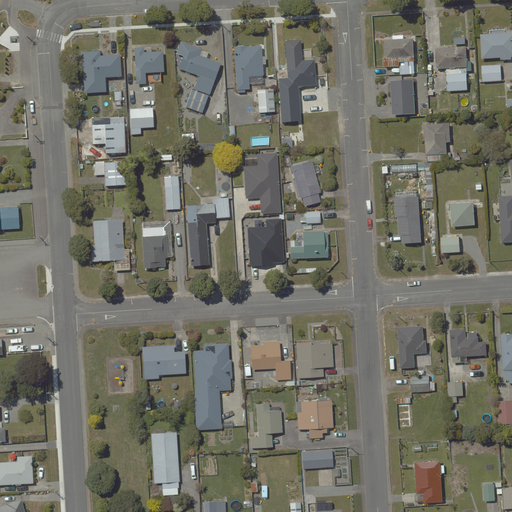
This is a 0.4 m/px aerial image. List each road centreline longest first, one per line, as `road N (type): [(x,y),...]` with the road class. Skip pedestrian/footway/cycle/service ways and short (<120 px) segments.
road 1 (residential): [(65,314),(365,295)]
road 2 (residential): [(346,0),(365,295)]
road 3 (residential): [(53,22),(65,314)]
road 4 (residential): [(365,295),(378,511)]
road 5 (residential): [(65,314),(77,511)]
road 6 (residential): [(365,295),(511,287)]
